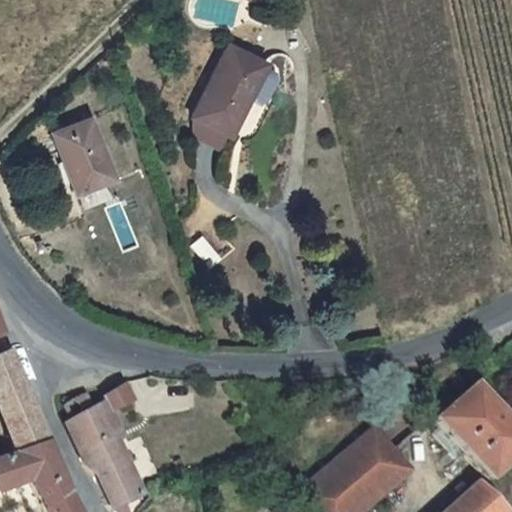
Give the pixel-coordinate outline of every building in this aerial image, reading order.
[(265,67),(267,64),(231,45),(195,116),(232,135),(250,99),(260,104),(266,100),(276,80),(275,72),(265,67)] [(61,135),(82,194),(116,182),(94,123),(61,135)] [(0,338),(10,333),(0,305),(0,338)] [(56,445),(18,347),(0,356),(0,384),(31,455),(56,445)] [(96,405),(74,416),(75,418),(69,421),(87,463),(99,477),(110,503),(117,511),(119,511),(146,501),(113,415),(138,401),(127,382),(106,394),(109,400),(96,405)] [(511,468),(511,420),(483,388),(441,425),(494,485),(511,468)] [(88,391),(67,402),(74,416),(96,405),(88,391)] [(504,511),(483,489),(455,511),(375,511),(415,477),(379,433),(299,499),(308,511),(504,511)] [(1,466),(0,466),(0,492),(40,477),(53,511),(85,511),(81,504),(56,445),(31,455),(1,466)]
